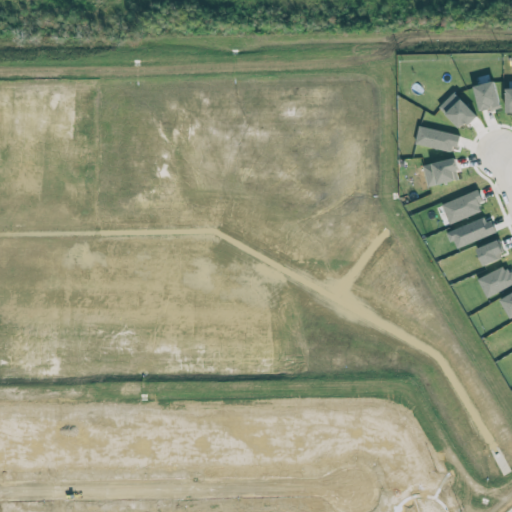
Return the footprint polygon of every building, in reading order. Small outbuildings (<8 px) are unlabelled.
[(481,112),(502,107),(495,81),(474,86),(481,112)] [(477,115),(455,92),(440,107),(461,130),(477,115)] [(461,136),(420,126),(415,143),(456,154),(461,136)] [(423,166),(428,187),(456,180),(454,171),(458,170),(455,158),(423,166)] [(442,205),(450,223),(486,208),(478,189),(442,205)] [(497,233),(490,215),(449,232),(456,249),(497,233)] [(505,255),(498,240),(477,249),(483,264),(505,255)] [(511,270),(508,273),(505,266),(478,279),(487,298),(511,285),(511,270)] [(511,293),(501,300),(511,319),(511,318),(511,293)]
